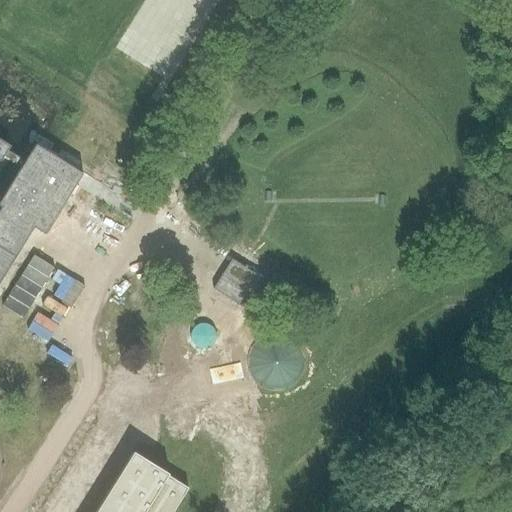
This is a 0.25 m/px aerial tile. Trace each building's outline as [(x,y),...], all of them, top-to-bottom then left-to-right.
[(0,159),(4,162),(13,148),(0,139),(0,159)] [(47,235),(84,175),(37,145),(0,204),(0,206),(3,209),(0,213),(0,288),(37,229),(47,235)] [(264,280),(232,259),(214,289),(246,309),(264,280)] [(217,338),(207,321),(188,331),(199,349),(217,338)] [(173,511),(188,488),(167,476),(169,473),(135,451),(97,511),(173,511)]
